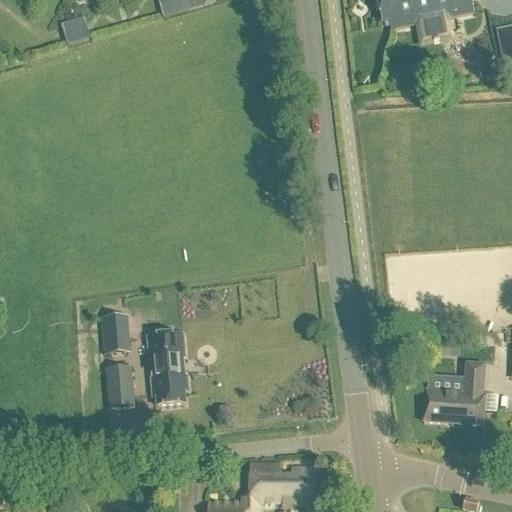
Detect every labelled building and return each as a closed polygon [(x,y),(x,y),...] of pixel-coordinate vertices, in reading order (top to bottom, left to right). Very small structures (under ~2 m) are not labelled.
[(157,0),(163,21),(203,9),(200,0),(188,0),(173,4),(171,0),(157,0)] [(469,0),(376,0),(382,29),(390,28),(391,36),(419,30),(418,22),(444,17),(446,25),(474,19),(469,0)] [(61,27),(67,49),(90,43),(84,21),(61,27)] [(511,33),(496,37),(505,82),(511,80),(511,33)] [(102,323),(104,348),(128,346),(126,321),(102,323)] [(183,339),(148,342),(150,367),(153,367),(154,382),(152,382),(153,402),(157,401),(158,411),(186,409),(184,396),(188,396),(186,379),(185,379),(183,364),(185,364),(183,339)] [(458,358),(458,345),(430,343),(429,356),(458,358)] [(482,431),(485,403),(485,400),(483,400),(485,370),(466,368),(465,385),(429,383),(428,396),(426,396),(426,399),(424,427),(458,430),(482,431)] [(129,370),(105,373),(108,412),(133,410),(129,370)] [(245,498),(240,501),(240,504),(207,504),(207,511),(257,511),(257,508),(292,508),(292,511),(315,511),(316,483),(309,483),(309,475),(294,475),(294,482),(281,482),(281,468),(249,468),(249,498),(245,498)]
